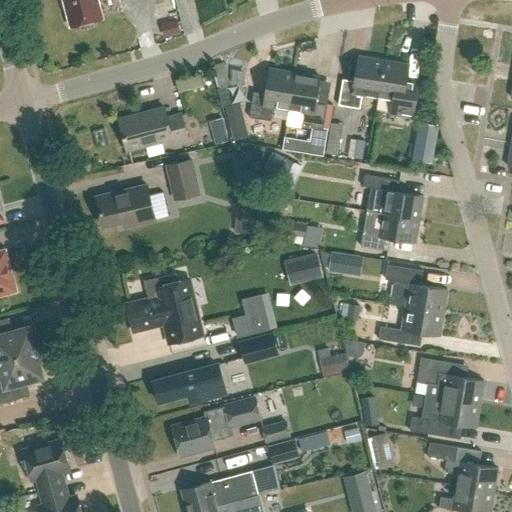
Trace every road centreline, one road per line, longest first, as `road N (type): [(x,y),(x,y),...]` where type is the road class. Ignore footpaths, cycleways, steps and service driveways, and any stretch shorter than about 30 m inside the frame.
road 1 (residential): [(511,356),(449,130),(455,0)]
road 2 (residential): [(368,0),(288,17),(22,104)]
road 3 (residential): [(98,391),(22,104)]
road 4 (residential): [(130,511),(98,391)]
